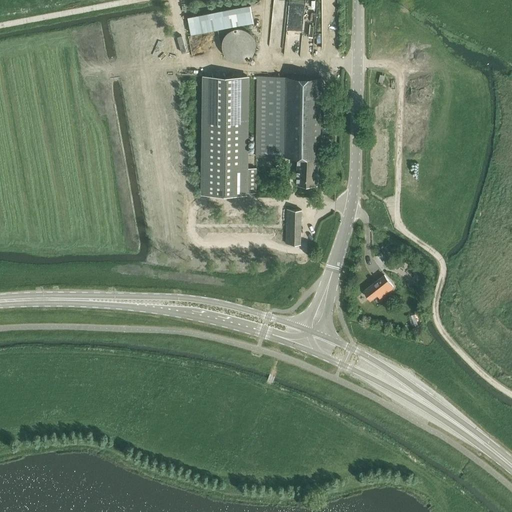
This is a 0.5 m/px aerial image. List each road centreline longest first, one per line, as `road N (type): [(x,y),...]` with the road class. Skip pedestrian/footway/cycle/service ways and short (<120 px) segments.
road 1 (unclassified): [(310,331),(352,200),(359,0)]
road 2 (secondary): [(310,331),(193,299),(64,299)]
road 3 (secondary): [(64,299),(194,315),(304,347)]
road 4 (secondary): [(493,451),(370,358),(310,331)]
road 5 (secondary): [(304,347),(493,451)]
